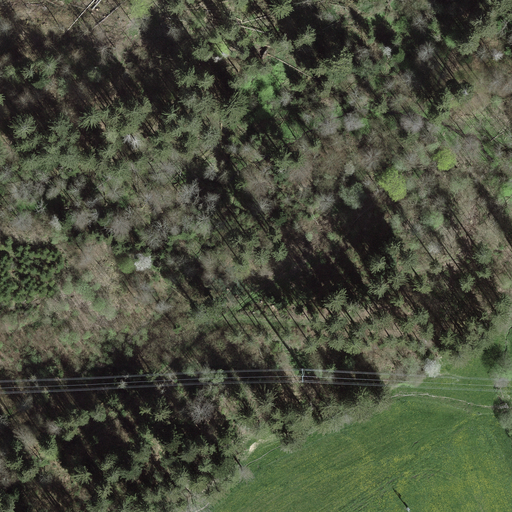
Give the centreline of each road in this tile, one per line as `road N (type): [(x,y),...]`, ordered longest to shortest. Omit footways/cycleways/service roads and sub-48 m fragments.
road 1 (track): [(0,495),(39,460),(101,424),(222,322)]
road 2 (track): [(112,271),(0,316)]
